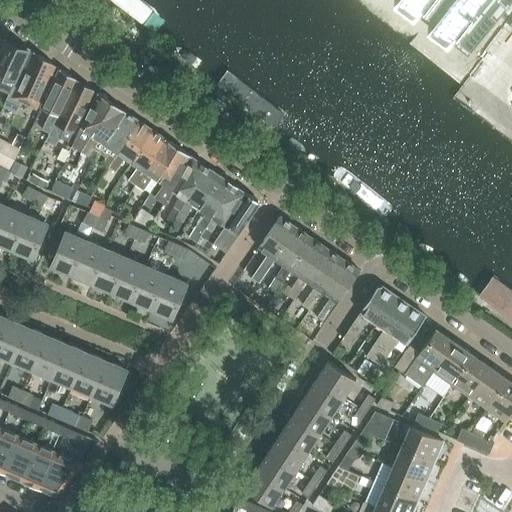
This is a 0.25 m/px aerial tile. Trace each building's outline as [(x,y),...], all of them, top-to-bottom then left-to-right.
[(169,19),(145,0),(112,0),(157,35),(169,19)] [(404,0),(414,8),(418,3),(432,14),(428,19),(448,35),(452,30),(469,43),(498,6),(503,10),(511,0),(404,0)] [(13,85),(14,82),(22,65),(29,51),(27,49),(24,51),(23,48),(5,39),(0,49),(0,87),(10,92),(13,85)] [(36,107),(55,65),(34,51),(26,66),(17,87),(13,85),(10,92),(5,102),(15,107),(18,99),(36,107)] [(76,78),(60,68),(46,99),(55,103),(51,115),(57,118),(76,78)] [(233,76),(224,87),(275,126),(283,115),(233,76)] [(94,89),(76,78),(57,118),(49,136),(58,141),(64,128),(73,132),(94,89)] [(77,144),(83,148),(92,136),(112,102),(98,92),(80,127),(86,132),(77,144)] [(225,105),(217,99),(213,104),(220,111),(225,105)] [(92,136),(83,148),(89,153),(98,140),(104,144),(125,111),(112,102),(92,136)] [(125,111),(104,144),(111,148),(102,161),(109,166),(118,153),(138,120),(125,111)] [(124,158),(131,162),(152,129),(138,120),(118,153),(109,166),(116,170),(124,158)] [(128,179),(135,184),(144,171),(165,138),(152,129),(131,162),(137,166),(128,179)] [(151,175),(160,182),(178,147),(165,138),(144,171),(135,184),(142,188),(151,175)] [(166,205),(173,191),(191,156),(178,147),(160,182),(164,185),(154,197),(166,205)] [(174,205),(180,209),(205,165),(191,156),(173,191),(179,196),(174,205)] [(15,161),(11,171),(22,176),(27,167),(15,161)] [(192,204),(198,209),(219,174),(205,165),(180,209),(186,214),(192,204)] [(12,173),(2,168),(0,171),(0,179),(7,183),(12,173)] [(233,184),(219,174),(198,209),(208,215),(205,214),(199,223),(205,227),(233,184)] [(74,188),(56,180),(51,191),(69,199),(74,188)] [(247,193),(233,184),(205,227),(212,232),(218,222),(225,226),(247,193)] [(24,197),(34,202),(39,192),(29,187),(24,197)] [(49,197),(39,192),(34,202),(43,207),(49,197)] [(247,193),(225,226),(231,231),(225,240),(231,245),(259,205),(258,201),(247,193)] [(0,225),(0,243),(13,250),(28,216),(8,207),(0,225)] [(142,207),(140,209),(134,220),(148,227),(154,218),(155,216),(142,207)] [(84,222),(94,227),(99,217),(89,212),(84,222)] [(28,216),(13,250),(34,258),(49,224),(28,216)] [(259,266),(251,278),(259,283),(267,271),(274,259),(296,227),(280,216),(258,248),(267,254),(259,266)] [(99,217),(94,227),(104,232),(109,223),(99,217)] [(126,234),(136,239),(140,228),(130,224),(126,234)] [(275,277),(269,287),(276,291),(282,282),(290,270),(312,237),(296,227),(274,259),(283,265),(275,277)] [(151,233),(140,228),(136,239),(146,243),(151,233)] [(65,231),(51,265),(72,274),(86,240),(65,231)] [(290,287),(286,294),(293,299),(298,292),(306,280),(327,248),(312,237),(290,270),(298,276),(290,287)] [(86,240),(72,274),(92,282),(106,249),(86,240)] [(166,251),(176,256),(180,245),(170,241),(166,251)] [(190,250),(180,245),(176,256),(186,260),(190,250)] [(307,298),(302,305),(309,310),(314,303),(321,292),(321,291),(343,259),(327,248),(306,280),(315,287),(307,298)] [(106,249),(92,282),(112,291),(126,257),(106,249)] [(126,257),(112,291),(132,299),(146,266),(126,257)] [(323,310),(317,317),(324,322),(360,270),(343,259),(321,291),(321,292),(331,298),(323,310)] [(146,266),(132,299),(152,308),(166,274),(146,266)] [(166,274),(152,308),(173,317),(187,283),(166,274)] [(511,290),(495,278),(480,300),(511,322),(511,290)] [(351,344),(369,318),(376,323),(395,294),(383,286),(377,287),(360,312),(343,338),(351,344)] [(373,360),(391,333),(410,305),(395,294),(376,323),(383,328),(366,355),(373,360)] [(406,343),(425,315),(410,305),(391,333),(373,360),(381,365),(399,338),(406,343)] [(7,318),(0,333),(0,355),(12,360),(27,326),(7,318)] [(27,326),(12,360),(32,369),(46,335),(27,326)] [(423,386),(434,371),(454,341),(436,328),(420,352),(410,345),(395,366),(423,386)] [(46,335),(32,369),(52,377),(66,343),(46,335)] [(434,371),(451,383),(472,354),(454,341),(434,371)] [(66,343),(52,377),(72,386),(86,352),(66,343)] [(86,352),(72,386),(91,394),(106,360),(86,352)] [(451,383),(469,396),(490,366),(472,354),(451,383)] [(106,360),(91,394),(113,403),(127,369),(106,360)] [(328,360),(316,379),(344,397),(356,379),(328,360)] [(469,396),(487,408),(507,378),(490,366),(469,396)] [(511,381),(507,378),(487,408),(505,421),(511,410),(511,381)] [(316,379),(304,397),(332,415),(344,397),(316,379)] [(9,396),(19,401),(23,390),(13,386),(9,396)] [(33,395),(23,390),(19,401),(29,405),(33,395)] [(359,408),(366,412),(375,398),(369,394),(359,408)] [(0,397),(0,408),(8,412),(12,403),(0,397)] [(304,397),(292,415),(320,433),(332,415),(304,397)] [(376,405),(390,411),(393,402),(382,397),(376,405)] [(12,403),(8,412),(27,420),(30,411),(12,403)] [(48,413),(59,418),(63,408),(53,403),(48,413)] [(73,412),(63,408),(59,418),(69,422),(73,412)] [(366,412),(359,408),(350,422),(356,426),(366,412)] [(30,411),(27,420),(45,427),(49,419),(30,411)] [(414,421),(426,426),(430,418),(418,413),(414,421)] [(292,415),(280,433),(308,451),(320,433),(292,415)] [(78,426),(89,431),(93,421),(83,416),(78,426)] [(364,428),(372,434),(379,423),(371,418),(364,428)] [(430,418),(426,426),(437,431),(441,423),(430,418)] [(49,419),(45,427),(63,435),(67,427),(49,419)] [(410,426),(401,447),(434,461),(443,441),(410,426)] [(67,427),(63,435),(82,443),(86,435),(67,427)] [(2,428),(0,432),(0,470),(4,472),(20,436),(2,428)] [(372,434),(364,428),(357,439),(365,444),(372,434)] [(457,440),(465,443),(470,432),(462,428),(457,440)] [(335,443),(342,448),(351,434),(344,429),(335,443)] [(470,432),(465,443),(489,454),(494,442),(470,432)] [(280,433),(268,451),(296,469),(308,451),(280,433)] [(20,436),(4,472),(22,480),(38,443),(20,436)] [(38,443),(22,480),(41,488),(57,451),(38,443)] [(342,448),(335,443),(326,457),(332,462),(342,448)] [(401,447),(393,467),(425,481),(434,461),(401,447)] [(57,451),(41,488),(56,495),(62,493),(82,462),(57,451)] [(296,469),(268,451),(256,469),(284,487),(296,469)] [(339,465),(347,470),(354,460),(346,454),(339,465)] [(311,479),(317,484),(327,470),(320,465),(311,479)] [(347,470),(339,465),(332,475),(340,481),(347,470)] [(384,486),(417,501),(425,481),(393,467),(384,486)] [(284,487),(256,469),(244,488),(272,506),(284,487)] [(317,484),(311,479),(301,493),(308,497),(317,484)] [(411,511),(417,501),(384,486),(376,506),(389,511),(411,511)] [(312,505),(320,510),(325,511),(329,511),(333,504),(319,494),(312,505)] [(239,497),(236,505),(251,511),(253,511),(256,504),(239,497)] [(288,511),(297,511),(302,505),(296,501),(288,511)] [(389,511),(376,506),(363,501),(358,511),(389,511)]
